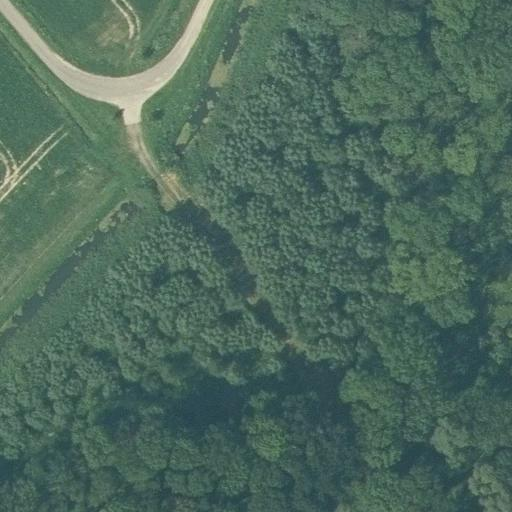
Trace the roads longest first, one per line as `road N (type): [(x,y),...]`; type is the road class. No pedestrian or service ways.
road 1 (track): [(436,511),(162,186),(134,130),(131,100)]
road 2 (unclassified): [(0,7),(75,88),(116,101),(165,79),(210,0)]
